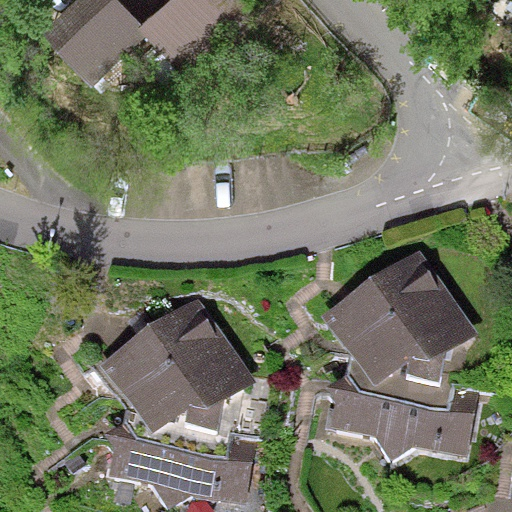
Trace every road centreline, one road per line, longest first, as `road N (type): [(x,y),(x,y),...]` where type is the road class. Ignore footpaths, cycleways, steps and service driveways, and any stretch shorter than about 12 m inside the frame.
road 1 (residential): [(471,176),(324,226),(143,247),(0,220)]
road 2 (residential): [(471,176),(339,0)]
